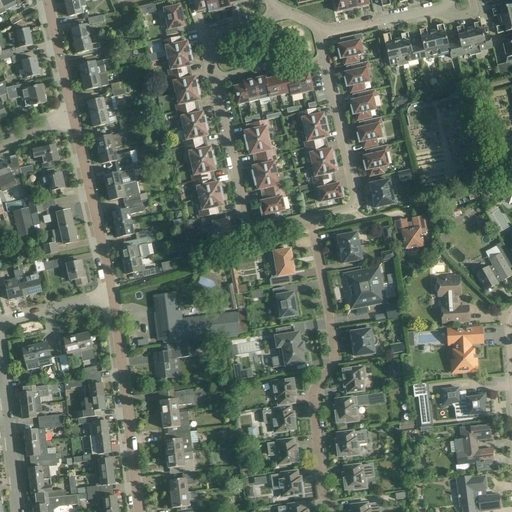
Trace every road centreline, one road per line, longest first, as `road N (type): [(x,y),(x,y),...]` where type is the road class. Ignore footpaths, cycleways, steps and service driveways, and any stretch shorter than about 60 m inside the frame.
road 1 (residential): [(310,217),(250,230),(206,34),(281,11)]
road 2 (residential): [(330,511),(312,392),(334,359),(310,217)]
road 3 (residential): [(138,511),(111,291)]
road 4 (residential): [(111,291),(72,113)]
road 5 (residential): [(321,30),(353,207)]
road 6 (residential): [(19,511),(0,350)]
road 7 (residential): [(321,30),(443,8)]
